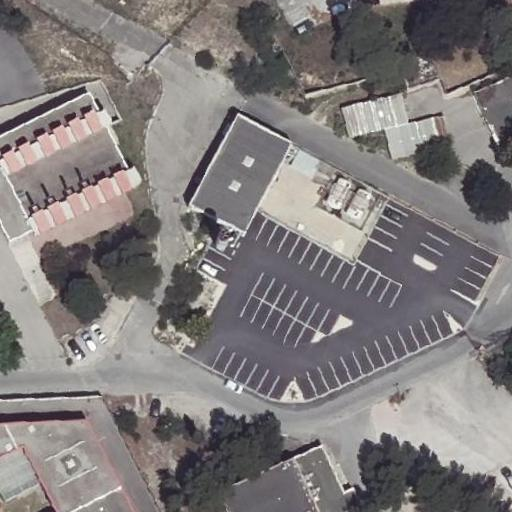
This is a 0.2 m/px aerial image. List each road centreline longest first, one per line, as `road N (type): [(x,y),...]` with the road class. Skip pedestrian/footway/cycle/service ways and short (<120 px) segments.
road 1 (unknown): [(489,335),(435,269),(386,234)]
road 2 (unknown): [(385,477),(511,422)]
